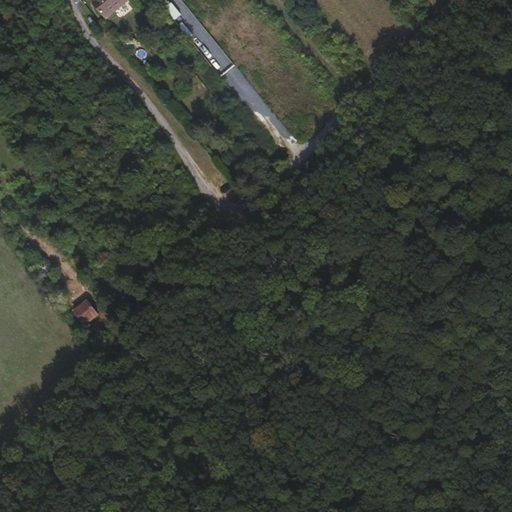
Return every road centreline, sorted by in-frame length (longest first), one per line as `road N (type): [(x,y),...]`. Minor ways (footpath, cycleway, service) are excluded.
road 1 (track): [(458,0),(0,454)]
road 2 (track): [(339,511),(302,378),(191,263)]
road 3 (track): [(238,216),(511,136)]
road 4 (track): [(302,378),(301,274),(319,191)]
